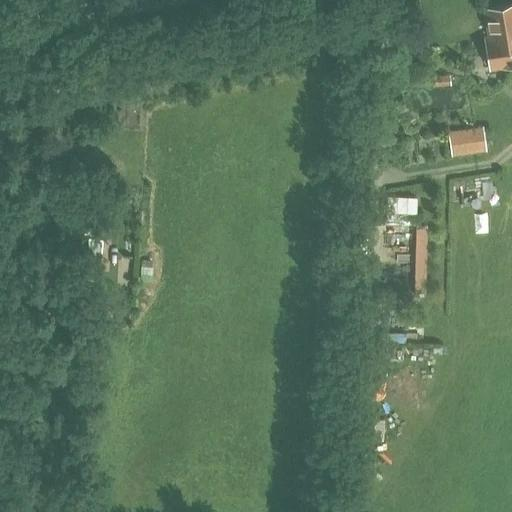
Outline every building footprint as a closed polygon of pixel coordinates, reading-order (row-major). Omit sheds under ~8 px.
[(490,68),(504,65),(504,67),(511,65),(511,5),(486,9),(491,39),(485,40),(487,48),(483,54),(485,63),(490,65),(490,68)] [(486,149),(483,126),(448,131),(451,154),(486,149)] [(398,211),(427,211),(427,197),(398,197),(398,211)] [(99,268),(101,240),(90,239),(88,267),(99,268)] [(406,303),(407,286),(379,285),(378,301),(406,303)] [(345,309),(346,291),(332,290),(331,307),(345,309)]
